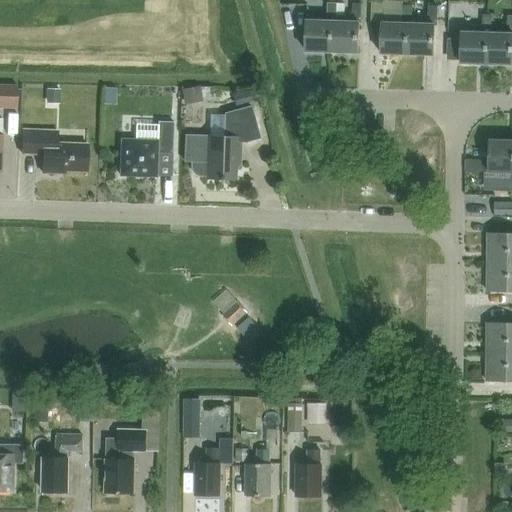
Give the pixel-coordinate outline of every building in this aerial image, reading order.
[(336,22),(337,4),(328,4),(327,21),(307,21),(306,52),(332,53),(334,22),(336,22)] [(334,22),(332,53),(359,54),(359,24),(361,24),(362,5),(352,5),(352,22),(336,22),(334,22)] [(382,23),(381,55),(408,55),(409,24),(412,24),(412,7),(403,6),(402,24),(382,23)] [(409,24),(408,55),(434,56),(435,26),(437,26),(438,7),(429,7),(428,24),(412,24),(409,24)] [(462,33),(461,64),(488,65),(489,34),(492,34),(492,16),(483,16),(483,34),(462,33)] [(489,34),(488,65),(511,65),(511,16),(508,16),(507,34),(492,34),(489,34)] [(0,108),(17,109),(18,87),(0,86),(0,108)] [(199,89),(182,92),(185,107),(201,103),(199,89)] [(45,90),(45,104),(59,105),(59,90),(45,90)] [(232,97),(235,106),(248,102),(245,92),(232,97)] [(224,138),(207,137),(185,136),(184,164),(190,164),(190,167),(191,171),(194,175),(198,176),(206,177),(206,180),(234,181),(235,154),(238,154),(239,143),(245,143),(259,139),(251,107),(225,114),(224,138)] [(172,155),(173,123),(157,122),(156,142),(121,140),(119,176),(155,178),(156,154),(172,155)] [(86,173),(87,145),(56,144),(57,132),(22,130),(21,154),(42,155),(42,173),(57,174),(57,172),(86,173)] [(511,141),(490,140),(490,160),(472,160),(471,173),(510,174),(510,191),(511,191),(511,141)] [(511,204),(494,205),(494,216),(511,215),(511,204)] [(511,234),(489,235),(488,264),(511,263),(511,234)] [(511,263),(488,264),(488,293),(511,293),(511,263)] [(238,303),(222,316),(232,327),(247,314),(238,303)] [(511,323),(488,324),(487,353),(511,353),(511,323)] [(511,353),(487,353),(487,382),(511,382),(511,353)] [(150,369),(125,370),(126,384),(150,384),(150,389),(165,389),(164,368),(150,369)] [(14,391),(13,413),(25,413),(26,391),(14,391)] [(94,422),(94,397),(81,397),(81,422),(94,422)] [(187,398),(187,409),(186,435),(199,436),(199,399),(187,398)] [(290,404),(289,404),(289,433),(303,433),(303,404),(302,404),(303,399),(290,399),(290,404)] [(328,405),(309,405),(310,426),(328,426),(328,405)] [(34,409),(33,423),(48,423),(48,409),(34,409)] [(146,452),(146,430),(118,430),(118,438),(106,438),(105,493),(134,494),(134,461),(134,460),(134,452),(146,452)] [(40,433),(32,433),(32,456),(39,456),(40,433)] [(83,451),(83,435),(56,435),(56,458),(43,458),(43,492),(68,492),(68,459),(68,451),(83,451)] [(219,450),(219,464),(221,464),(233,464),(233,439),(220,439),(219,450)] [(0,491),(13,491),(14,463),(22,463),(22,446),(0,445),(0,491)] [(236,448),(236,461),(248,461),(248,448),(236,448)] [(220,496),(221,464),(219,464),(219,450),(207,450),(207,463),(195,463),(195,495),(220,496)] [(270,496),(271,464),(269,464),(270,450),(257,450),(257,464),(246,464),(246,496),(270,496)] [(321,497),(321,465),(320,465),(320,451),(308,451),(307,465),(296,465),(296,497),(321,497)]
